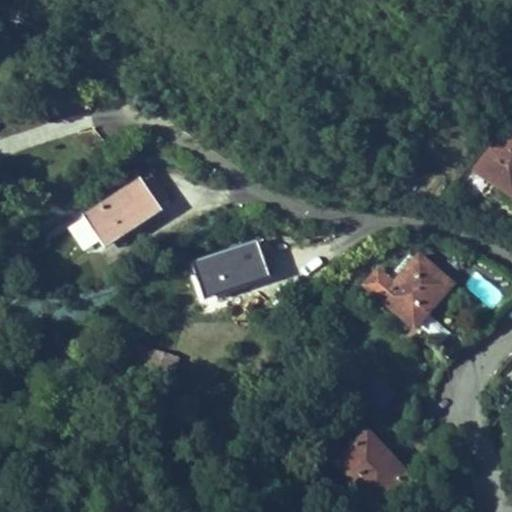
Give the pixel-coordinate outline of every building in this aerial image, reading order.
[(78,87),(66,71),(59,77),(70,92),(78,87)] [(511,123),(479,169),(493,181),(497,175),(511,185),(511,123)] [(171,202),(151,173),(84,217),(102,245),(171,202)] [(511,185),(497,175),(493,181),(511,196),(511,185)] [(81,253),(94,245),(79,219),(66,226),(81,253)] [(269,274),(259,242),(194,264),(204,295),(269,274)] [(395,285),(379,271),(365,286),(415,328),(453,286),(420,256),(395,285)] [(476,271),(463,284),(490,310),(503,297),(476,271)] [(439,347),(449,334),(430,318),(419,331),(439,347)] [(174,375),(175,358),(156,357),(155,374),(174,375)] [(281,446),(263,430),(255,439),(275,454),(281,446)] [(407,477),(368,434),(338,462),(377,506),(407,477)]
